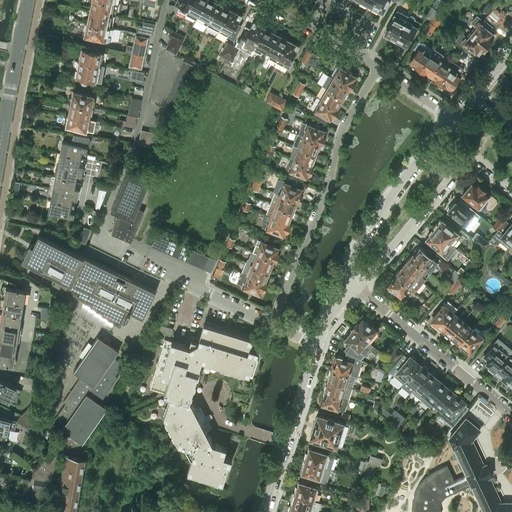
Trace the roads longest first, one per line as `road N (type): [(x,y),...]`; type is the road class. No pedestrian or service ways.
road 1 (residential): [(376,68),(342,127),(271,323)]
road 2 (residential): [(511,415),(358,288)]
road 3 (residential): [(346,277),(368,231),(442,131)]
road 4 (residential): [(264,511),(317,344)]
road 5 (residential): [(358,288),(469,153)]
road 6 (tertiary): [(0,146),(27,0)]
